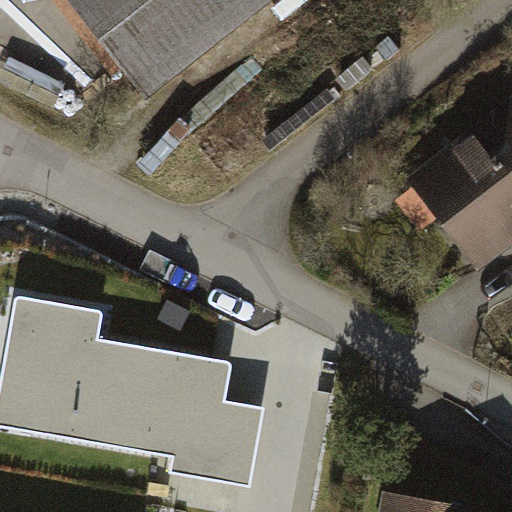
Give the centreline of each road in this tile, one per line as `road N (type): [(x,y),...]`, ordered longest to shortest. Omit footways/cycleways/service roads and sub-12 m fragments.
road 1 (residential): [(190,245),(510,0)]
road 2 (residential): [(190,245),(511,403)]
road 3 (residential): [(0,153),(190,245)]
